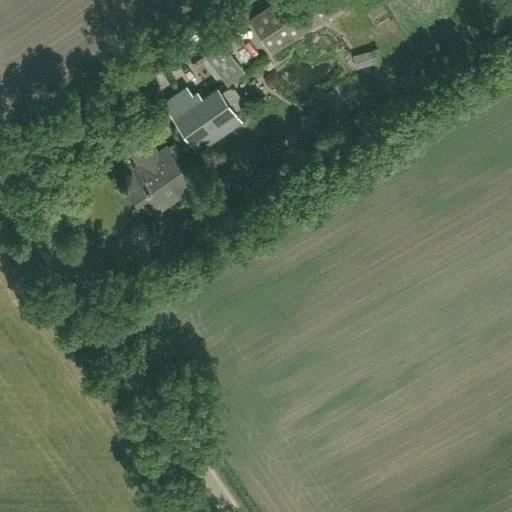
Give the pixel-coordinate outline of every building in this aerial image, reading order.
[(271,0),(251,13),(274,48),(343,4),(340,0),(271,0)] [(235,35),(250,20),(240,10),(225,25),(235,35)] [(228,79),(244,70),(227,40),(211,50),(228,79)] [(191,91),(185,82),(163,98),(171,111),(175,118),(174,119),(197,151),(240,122),(231,109),(241,104),(243,98),(242,96),(234,86),(231,85),(228,85),(218,91),(217,88),(204,98),(197,88),(191,91)] [(157,153),(147,139),(131,150),(141,164),(131,171),(134,175),(124,182),(145,212),(160,201),(157,198),(164,193),(170,201),(193,185),(173,156),(180,152),(174,142),(166,147),(157,153)] [(220,226),(238,214),(218,183),(198,195),(220,226)]
